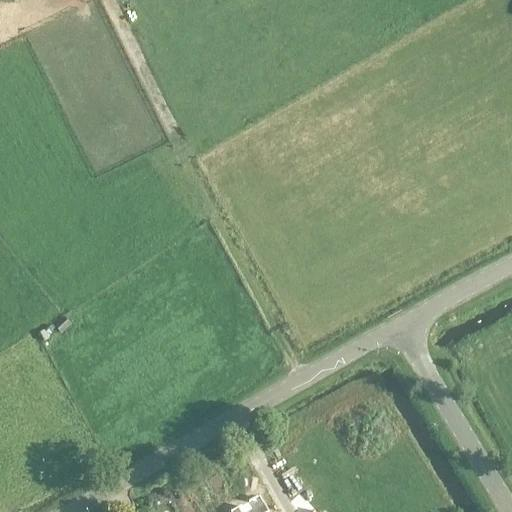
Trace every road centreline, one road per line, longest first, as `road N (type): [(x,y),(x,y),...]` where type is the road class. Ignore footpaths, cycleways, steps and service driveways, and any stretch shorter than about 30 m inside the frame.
road 1 (unclassified): [(68,511),(398,326)]
road 2 (unclassified): [(511,511),(398,326)]
road 3 (unclassified): [(398,326),(511,263)]
